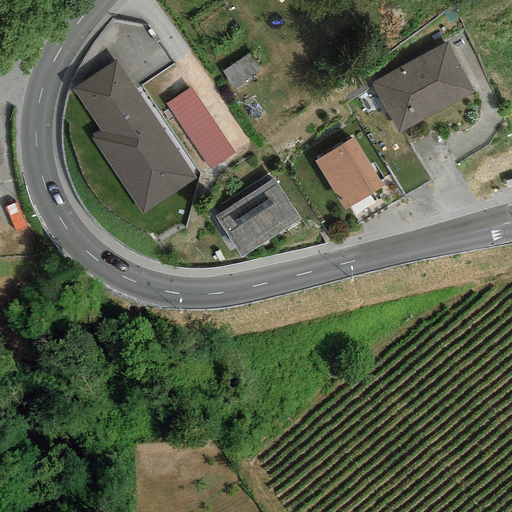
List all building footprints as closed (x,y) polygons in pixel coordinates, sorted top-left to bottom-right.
[(446,43),(371,84),(397,133),(473,93),(446,43)] [(117,61),(72,89),(100,133),(92,138),(139,213),(192,180),(117,61)] [(190,87),(166,103),(209,169),(233,152),(190,87)] [(352,138),(314,161),(344,210),(382,186),(352,138)] [(274,179),(215,217),(241,257),(300,220),(274,179)]
